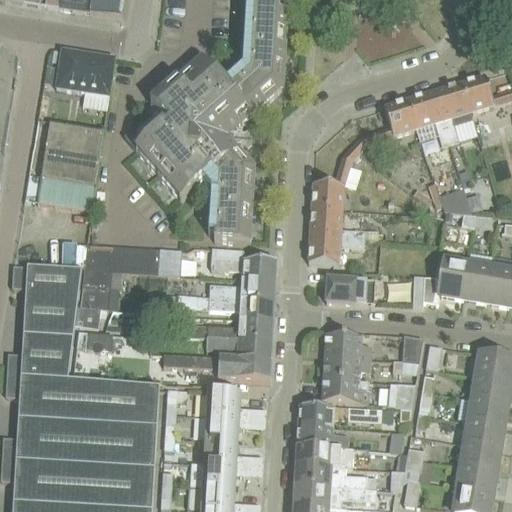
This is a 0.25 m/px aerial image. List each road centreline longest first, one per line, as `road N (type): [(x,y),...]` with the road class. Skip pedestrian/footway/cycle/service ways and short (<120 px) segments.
road 1 (residential): [(484,0),(458,53),(440,66),(348,95),(305,129),(290,285),(296,319)]
road 2 (unclassified): [(38,30),(0,273)]
road 3 (residential): [(511,342),(296,319)]
road 4 (residential): [(296,319),(278,414),(273,511)]
road 5 (unclassified): [(38,30),(127,41),(139,27),(143,0)]
